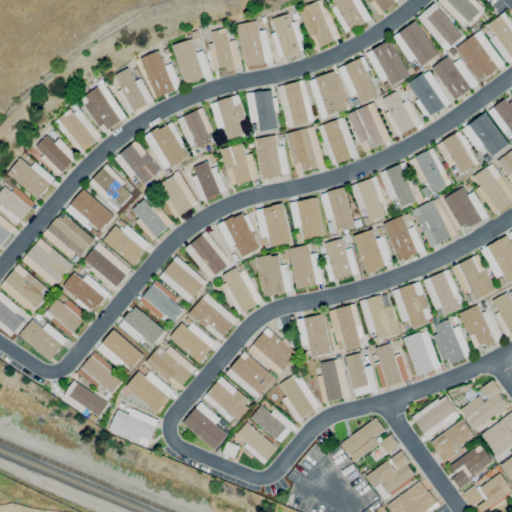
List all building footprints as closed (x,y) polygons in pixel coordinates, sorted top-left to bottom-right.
[(314,49),(308,37),(309,36),(297,9),(316,0),(316,1),(318,0),(322,0),(340,37),(314,49)] [(346,32),(331,8),(335,5),(331,0),(360,0),(371,18),(358,26),(357,25),(346,32)] [(398,0),(380,15),(370,2),(369,3),(366,0),(398,0)] [(464,27),(438,1),(438,0),(475,0),(483,8),(469,22),(464,27)] [(445,51),(417,17),(435,3),(463,36),(445,51)] [(511,57),(506,62),(490,39),(495,35),(488,24),(504,12),(511,22),(511,57)] [(279,58),(271,33),(275,31),(271,19),(288,13),(291,23),(297,21),(306,49),(300,51),(300,52),(284,57),(283,56),(279,58)] [(245,66),(236,24),(256,20),(259,31),(265,29),(272,61),(245,66)] [(421,66),(416,58),(410,62),(393,36),(415,21),(438,54),(421,66)] [(227,71),(226,67),(213,68),(208,44),(213,43),(210,31),(226,28),(229,41),(235,40),(241,67),(234,69),(234,70),(227,71)] [(193,40),(190,32),(196,30),(198,38),(193,40)] [(478,77),(456,48),(474,34),(474,35),(480,30),(505,63),(487,76),(484,72),(478,77)] [(185,84),(172,45),(191,39),(196,53),(202,50),(210,75),(185,84)] [(392,86),(387,77),(381,80),(366,54),(389,40),(410,76),(392,86)] [(156,97),(139,58),(158,50),(165,66),(171,63),(181,87),(156,97)] [(361,102),(357,93),(351,96),(338,68),(363,56),(370,69),(366,71),(377,95),(361,102)] [(455,99),(432,68),(448,56),(472,88),(464,94),(463,94),(455,99)] [(129,114),(117,91),(121,89),(113,75),(127,67),(134,81),(140,78),(153,101),(129,114)] [(321,117),(320,115),(318,116),(316,109),(318,109),(309,81),(315,78),(334,71),(347,108),(321,117)] [(426,116),(415,101),(419,99),(408,83),(423,73),(424,74),(429,71),(451,103),(438,112),(437,111),(430,116),(429,114),(426,116)] [(288,128),(277,87),(304,80),(314,121),(288,128)] [(103,132),(93,117),(92,117),(83,105),(84,104),(80,98),(102,83),(126,117),(103,132)] [(260,131),(259,121),(252,122),(247,93),(274,88),(278,115),(273,116),(276,128),(260,131)] [(397,135),(385,113),(389,111),(382,99),(396,91),(403,103),(408,100),(421,122),(397,135)] [(228,139),(224,126),(218,128),(210,103),(238,94),(246,118),(239,120),(243,135),(228,139)] [(489,110),(511,141),(511,140),(511,95),(511,94),(489,110)] [(353,107),(351,101),(357,98),(360,104),(353,107)] [(365,152),(362,145),(359,144),(353,131),(355,130),(347,114),(374,102),(391,140),(365,152)] [(80,153),(53,122),(69,108),(73,113),(75,111),(71,106),(74,104),(100,135),(80,153)] [(198,148),(194,140),(188,143),(177,119),(202,108),(213,131),(208,133),(212,141),(198,148)] [(492,155),(486,146),(484,148),(486,151),(483,154),(464,130),(486,113),(502,134),(498,137),(505,146),(492,155)] [(332,165),(318,126),(344,117),(358,155),(332,165)] [(164,169),(144,136),(158,127),(159,129),(167,124),(169,127),(173,124),(186,146),(183,148),(188,156),(171,166),(170,165),(164,169)] [(297,173),(295,166),(293,165),(289,150),(291,150),(286,134),(307,128),(314,126),(325,165),(297,173)] [(53,139),(47,133),(50,130),(57,135),(53,139)] [(462,174),(456,164),(450,167),(436,145),(460,130),(463,135),(464,135),(472,147),(470,148),(480,163),(462,174)] [(58,176),(39,158),(43,154),(35,146),(46,135),(54,143),(59,138),(77,156),(58,176)] [(263,178),(256,139),(275,135),(277,147),(284,145),(289,173),(263,178)] [(144,184),(135,174),(130,178),(114,158),(136,140),(161,170),(144,184)] [(230,185),(221,149),(242,144),(245,155),(252,153),(258,178),(230,185)] [(194,156),(191,150),(194,148),(196,152),(199,151),(200,154),(197,155),(197,154),(194,156)] [(433,193),(427,180),(421,183),(409,160),(433,148),(452,183),(433,193)] [(511,179),(498,161),(511,150),(511,179)] [(211,164),(207,155),(212,153),(216,162),(211,164)] [(37,199),(6,173),(19,157),(30,167),(34,162),(54,178),(37,199)] [(202,201),(192,177),(196,175),(193,167),(207,161),(211,169),(217,166),(227,190),(202,201)] [(402,207),(398,197),(391,200),(380,173),(405,162),(415,186),(411,187),(416,201),(402,207)] [(511,200),(495,213),(477,188),(481,186),(474,176),(487,167),(493,163),(511,189),(511,200)] [(121,206),(111,196),(106,201),(88,184),(107,164),(125,182),(122,185),(132,194),(121,206)] [(455,176),(451,170),(455,168),(456,170),(457,170),(459,174),(455,176)] [(176,218),(161,195),(165,193),(160,184),(179,172),(199,203),(176,218)] [(371,221),(366,207),(360,210),(351,186),(376,176),(385,200),(381,202),(385,215),(371,221)] [(17,224),(0,209),(0,190),(4,186),(10,192),(15,186),(34,203),(17,224)] [(337,230),(334,218),(328,219),(321,194),(327,192),(344,187),(354,225),(337,230)] [(470,227),(467,222),(460,226),(444,198),(463,187),(468,195),(474,192),(488,216),(470,227)] [(101,230),(90,221),(85,226),(66,210),(83,189),(115,215),(108,224),(107,223),(101,230)] [(432,247),(413,210),(439,197),(458,234),(432,247)] [(153,240),(136,221),(140,218),(132,209),(144,198),(152,207),(156,203),(173,222),(153,240)] [(304,239),(302,227),(295,228),(290,203),(317,198),(322,223),(317,224),(320,235),(304,239)] [(116,211),(106,202),(109,200),(114,204),(119,208),(116,211)] [(271,246),(268,233),(266,233),(267,239),(263,240),(256,209),(282,203),(288,228),(283,229),(287,243),(271,246)] [(71,258),(42,234),(57,217),(58,218),(63,213),(95,239),(80,257),(75,253),(71,258)] [(242,257),(236,244),(230,247),(218,224),(234,216),(234,217),(243,213),(244,216),(247,214),(255,230),(252,232),(260,248),(242,257)] [(0,246),(0,215),(15,228),(0,246)] [(400,261),(384,223),(403,215),(408,229),(415,226),(425,250),(400,261)] [(409,225),(406,218),(411,216),(414,224),(409,225)] [(132,265),(105,242),(123,221),(150,244),(132,265)] [(368,273),(358,245),(363,243),(359,234),(374,229),(377,239),(381,237),(379,233),(378,234),(376,228),(380,227),(394,264),(368,273)] [(99,237),(95,233),(94,235),(90,231),(93,228),(96,232),(98,230),(102,233),(99,237)] [(211,280),(185,248),(206,231),(232,262),(211,280)] [(52,286),(22,260),(40,238),(53,249),(54,248),(72,264),(58,281),(56,280),(52,286)] [(330,281),(323,256),(328,255),(325,243),(343,238),(346,249),(352,248),(359,273),(330,281)] [(511,279),(508,282),(501,270),(495,274),(482,250),(488,246),(494,242),(496,245),(503,242),(509,239),(511,243),(511,279)] [(114,291),(89,270),(92,266),(84,260),(99,242),(131,270),(114,291)] [(297,289),(289,249),(309,244),(311,254),(317,253),(324,283),(297,289)] [(255,257),(263,296),(290,290),(281,252),(255,257)] [(476,300),(471,289),(465,292),(452,267),(478,254),(496,290),(476,300)] [(75,263),(72,260),(76,255),(80,257),(75,263)] [(190,303),(159,277),(177,256),(207,281),(190,303)] [(32,314),(0,286),(19,264),(29,272),(46,287),(51,292),(32,314)] [(240,314),(223,285),(227,282),(222,275),(236,267),(240,273),(242,272),(238,266),(242,264),(263,301),(240,314)] [(445,314),(442,307),(441,307),(443,311),(438,313),(424,280),(449,269),(460,296),(456,298),(460,308),(445,314)] [(91,314),(75,301),(78,298),(63,286),(75,272),(83,279),(87,274),(110,293),(99,305),(91,314)] [(164,322),(139,301),(157,280),(178,298),(175,302),(184,310),(174,322),(165,314),(164,316),(167,319),(164,322)] [(407,331),(393,290),(414,283),(420,281),(433,318),(427,320),(428,323),(413,328),(410,319),(408,320),(411,329),(407,331)] [(11,336),(0,326),(0,291),(20,308),(16,313),(25,320),(11,336)] [(511,333),(507,336),(495,314),(499,312),(493,300),(506,292),(511,302),(511,333)] [(64,302),(59,297),(62,293),(68,298),(64,302)] [(221,340),(189,313),(203,298),(207,293),(238,319),(221,340)] [(379,339),(376,331),(370,333),(360,301),(381,294),(382,296),(389,294),(400,333),(379,339)] [(70,337),(44,314),(57,298),(64,304),(68,299),(88,316),(70,337)] [(153,345),(143,336),(138,341),(119,325),(136,304),(156,321),(153,324),(163,333),(153,345)] [(346,349),(344,340),(338,342),(329,311),(356,304),(364,337),(360,338),(362,345),(346,349)] [(475,347),(459,313),(478,304),(482,313),(488,310),(502,339),(496,342),(489,346),(487,342),(475,347)] [(312,357),(310,344),(303,346),(297,319),(324,314),(332,353),(312,357)] [(50,360),(19,335),(32,319),(43,328),(48,323),(68,339),(50,360)] [(452,364),(449,358),(444,360),(434,336),(439,334),(435,325),(449,319),(454,330),(461,327),(473,355),(452,364)] [(199,365),(167,338),(182,321),(188,326),(193,321),(218,343),(199,365)] [(280,375),(250,349),(268,328),(283,341),(286,338),(293,345),(291,347),(298,354),(280,375)] [(126,372),(100,350),(117,329),(137,346),(134,349),(141,355),(131,367),(130,367),(126,372)] [(418,376),(404,338),(421,331),(421,333),(428,331),(441,367),(418,376)] [(396,350),(394,341),(400,339),(402,348),(396,350)] [(383,387),(376,363),(380,361),(376,348),(391,343),(395,355),(401,353),(410,379),(383,387)] [(180,389),(169,381),(147,362),(160,346),(167,351),(171,346),(197,368),(180,389)] [(257,399),(226,373),(245,351),(276,377),(257,399)] [(356,395),(346,356),(361,352),(361,353),(368,351),(378,389),(356,395)] [(108,399),(105,396),(110,391),(102,384),(97,389),(78,373),(95,352),(115,368),(112,372),(122,381),(112,393),(113,394),(108,399)] [(324,402),(318,376),(323,375),(320,363),(342,358),(350,396),(324,402)] [(159,415),(125,386),(140,369),(140,370),(145,365),(177,393),(173,398),(174,399),(164,411),(163,410),(159,415)] [(298,420),(283,399),(288,396),(280,384),(299,372),(321,405),(298,420)] [(239,421),(229,412),(225,417),(203,398),(222,376),(238,390),(239,390),(250,399),(246,404),(250,408),(239,421)] [(476,429),(461,409),(480,395),(485,401),(488,399),(481,388),(493,379),(502,391),(499,393),(508,405),(476,429)] [(100,417),(87,408),(83,413),(62,399),(74,380),(109,404),(100,417)] [(429,439),(413,416),(439,398),(440,400),(446,396),(461,416),(429,439)] [(216,450),(184,423),(202,402),(224,421),(219,426),(229,434),(216,450)] [(281,442),(252,417),(262,405),(272,414),(274,411),(270,408),(273,405),(296,425),(281,442)] [(148,446),(110,429),(119,409),(130,414),(133,408),(160,420),(148,446)] [(511,446),(501,455),(493,445),(489,448),(480,436),(511,412),(511,446)] [(95,423),(89,418),(92,413),(99,418),(95,423)] [(355,461),(342,443),(377,417),(386,429),(376,437),(380,443),(355,461)] [(445,462),(437,450),(438,450),(432,442),(463,419),(475,435),(454,451),(456,454),(445,462)] [(265,464),(245,446),(248,443),(238,434),(248,422),(278,449),(265,464)] [(388,453),(381,442),(392,434),(400,444),(388,453)] [(235,458),(223,453),(229,441),(241,447),(235,458)] [(461,488),(453,478),(464,470),(462,467),(455,472),(450,466),(475,448),(475,449),(481,445),(484,449),(485,448),(493,460),(485,466),(488,471),(483,475),(480,470),(473,475),(473,474),(469,477),(472,480),(461,488)] [(384,498),(376,487),(375,488),(366,476),(389,459),(397,470),(398,468),(391,458),(402,450),(411,462),(408,464),(416,474),(390,493),(390,494),(384,498)] [(511,475),(510,477),(501,465),(511,456),(511,475)] [(484,511),(482,511),(478,506),(489,499),(480,488),(501,473),(510,485),(503,490),(507,495),(484,511)] [(393,511),(388,505),(421,481),(429,492),(430,491),(440,505),(430,511),(393,511)] [(473,506),(464,493),(475,485),(484,497),(473,506)]
